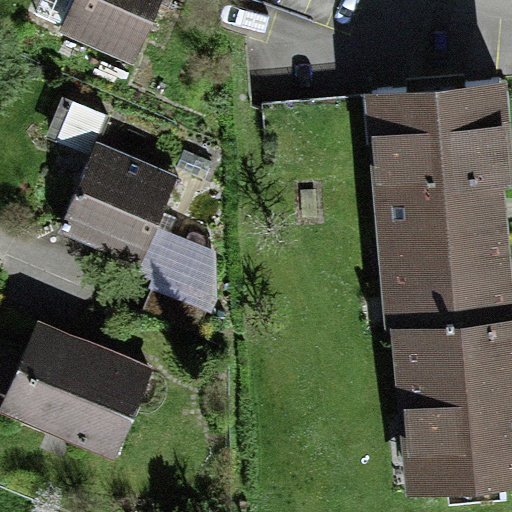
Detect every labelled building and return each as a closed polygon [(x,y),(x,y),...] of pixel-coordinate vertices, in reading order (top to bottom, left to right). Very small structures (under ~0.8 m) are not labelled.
[(72,0),(62,23),(133,54),(157,0),(72,0)] [(499,76),(379,87),(380,97),(261,108),(267,172),(386,162),(387,168),(378,169),(385,245),(393,245),(400,325),(511,314),(511,313),(508,313),(496,176),(508,175),(499,76)] [(94,143),(61,222),(140,256),(173,177),(94,143)] [(208,305),(152,282),(141,310),(196,332),(208,305)] [(511,314),(400,325),(400,326),(415,325),(429,484),(511,476),(511,314)] [(13,409),(114,452),(149,369),(48,326),(13,409)]
